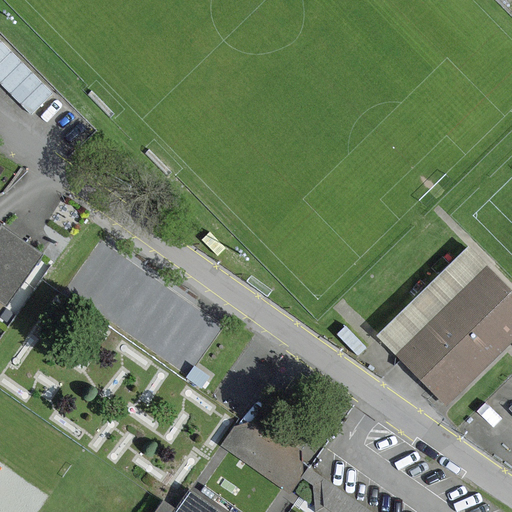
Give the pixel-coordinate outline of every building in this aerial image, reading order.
[(49,93),(0,43),(0,82),(30,112),(49,93)] [(43,258),(0,228),(0,310),(4,313),(43,258)] [(188,371),(223,323),(131,256),(117,276),(134,288),(113,317),(188,371)] [(511,298),(488,274),(400,360),(441,402),(511,332),(511,298)] [(245,406),(222,444),(293,487),(316,449),(245,406)] [(212,511),(182,491),(175,501),(167,511),(212,511)]
